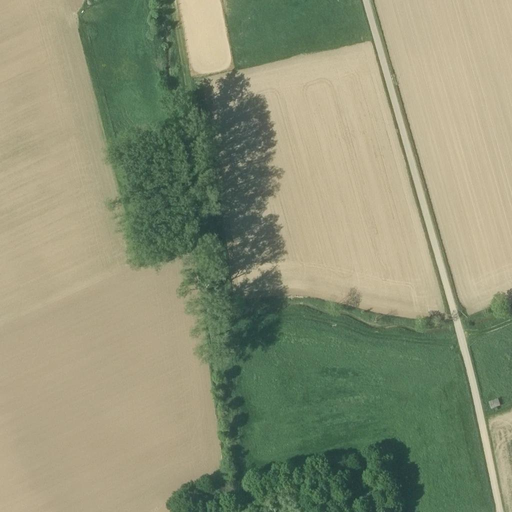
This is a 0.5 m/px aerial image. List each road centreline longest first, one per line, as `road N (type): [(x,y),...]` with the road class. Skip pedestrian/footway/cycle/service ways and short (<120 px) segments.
road 1 (residential): [(500,511),(365,0)]
road 2 (track): [(176,0),(239,511)]
road 3 (track): [(221,321),(312,314),(420,338),(460,337),(511,319)]
